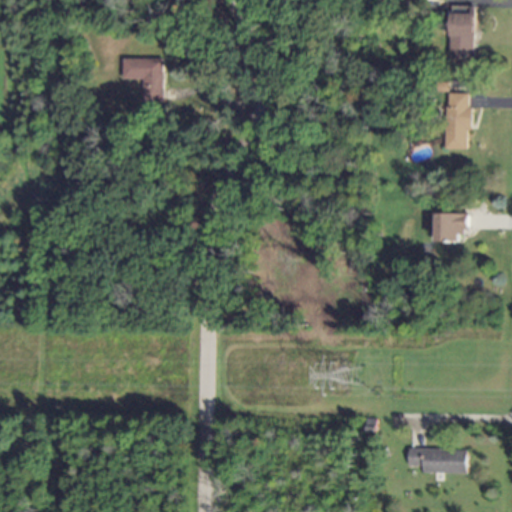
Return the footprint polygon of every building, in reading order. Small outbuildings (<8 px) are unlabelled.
[(452,13),(451,58),(475,58),(476,14),(452,13)] [(164,59),(125,59),(125,79),(144,79),(145,103),(165,102),(164,59)] [(469,150),(469,131),(473,131),(474,108),(470,107),(470,93),(450,93),(448,149),(469,150)] [(471,214),(440,213),(439,241),(462,242),(462,235),(470,235),(471,214)] [(469,450),(411,449),(410,466),(424,467),(424,473),(469,474),(469,450)]
